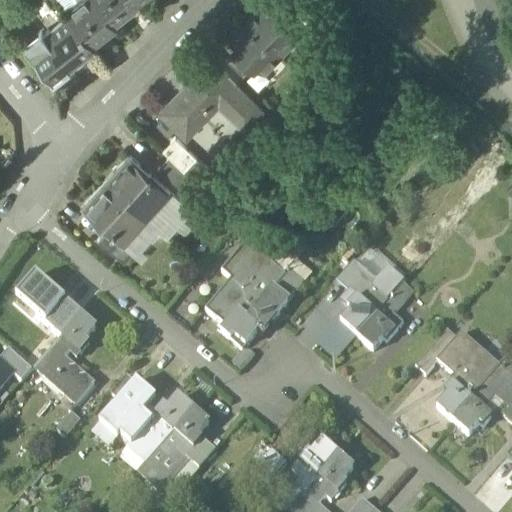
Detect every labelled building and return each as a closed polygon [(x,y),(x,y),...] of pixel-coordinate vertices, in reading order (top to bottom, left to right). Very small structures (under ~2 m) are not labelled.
[(96,0),(58,0),(67,11),(66,11),(68,15),(69,14),(93,44),(93,43),(116,25),(114,22),(96,0)] [(134,0),(96,0),(114,22),(137,3),(135,1),(134,0)] [(318,15),(300,0),(283,0),(274,10),(299,34),(318,15)] [(273,9),(270,13),(263,6),(246,23),(280,55),(299,34),(274,10),(273,9)] [(93,44),(69,14),(68,15),(43,34),(42,35),(68,68),(69,67),(69,68),(96,47),(93,43),(93,44)] [(280,55),(246,23),(230,39),(238,46),(234,50),(235,51),(252,67),(253,68),(256,64),(263,71),(280,55)] [(68,68),(42,35),(43,34),(41,33),(24,46),(53,83),(71,69),(69,68),(69,67),(68,68)] [(252,67),(235,51),(227,59),(244,76),(252,67)] [(208,61),(159,112),(185,137),(203,119),(198,114),(213,98),(244,127),(260,110),(208,61)] [(196,157),(175,136),(162,149),(184,170),(196,157)] [(170,192),(129,155),(105,182),(146,219),(170,192)] [(194,181),(169,156),(158,168),(184,192),(194,181)] [(146,219),(105,182),(82,208),(109,232),(123,245),(124,244),(146,219)] [(170,192),(146,219),(166,237),(181,220),(178,217),(187,207),(170,192)] [(135,254),(124,244),(123,245),(109,232),(101,243),(126,265),(135,254)] [(284,277),(246,245),(221,273),(230,282),(205,313),(224,329),(237,314),(248,323),(273,291),(284,278),(284,277)] [(380,285),(354,263),(339,281),(359,298),(357,300),(362,306),(380,285)] [(284,277),(284,278),(273,291),(289,304),(304,286),(287,273),(284,277)] [(55,317),(66,305),(36,278),(17,300),(43,323),(52,314),(55,317)] [(403,286),(376,318),(385,326),(393,316),(412,294),(403,286)] [(273,291),(248,323),(259,331),(257,333),(259,335),(260,334),(263,336),(289,304),(273,291)] [(362,306),(357,300),(349,309),(353,312),(341,324),(357,339),(376,318),(362,306)] [(66,305),(55,317),(52,314),(43,323),(53,332),(62,340),(81,319),(66,305)] [(248,323),(237,314),(224,329),(221,333),(230,341),(233,337),(246,348),(257,333),(259,331),(248,323)] [(403,325),(393,316),(385,326),(395,334),(403,325)] [(385,326),(376,318),(357,339),(374,355),(384,343),(386,344),(395,334),(385,326)] [(81,319),(62,340),(74,350),(81,357),(90,348),(86,344),(96,332),(81,319)] [(53,332),(42,344),(51,353),(62,340),(53,332)] [(448,332),(415,370),(425,378),(439,363),(437,362),(457,340),(448,332)] [(500,370),(463,334),(457,340),(437,362),(439,363),(464,386),(459,392),(471,402),(500,370)] [(246,348),(233,337),(230,341),(242,352),(246,348)] [(51,353),(34,371),(77,410),(90,395),(71,377),(74,374),(62,364),(69,356),(74,350),(62,340),(51,353)] [(81,357),(74,350),(69,356),(77,362),(81,357)] [(32,374),(9,353),(0,362),(0,366),(13,378),(21,386),(32,374)] [(511,378),(508,375),(511,370),(511,367),(506,362),(500,370),(471,402),(471,403),(482,412),(494,398),(509,412),(503,418),(511,425),(511,378)] [(0,392),(13,378),(0,366),(0,392)] [(126,378),(110,396),(120,404),(135,386),(126,378)] [(120,404),(101,427),(118,442),(120,439),(130,448),(127,450),(147,467),(175,435),(156,416),(150,422),(143,416),(157,402),(137,385),(120,404)] [(459,392),(452,385),(445,394),(448,397),(436,409),(452,424),(453,424),(471,403),(471,402),(459,392)] [(193,414),(176,399),(166,410),(163,407),(156,416),(175,435),(193,414)] [(453,424),(452,424),(468,438),(479,427),(482,430),(491,420),(482,412),(471,403),(453,424)] [(193,414),(175,435),(194,452),(202,442),(198,439),(209,427),(193,414)] [(80,423),(73,416),(59,431),(67,438),(80,423)] [(310,445),(294,431),(284,442),(300,456),(310,445)] [(147,467),(139,477),(157,494),(186,461),(194,452),(175,435),(147,467)] [(310,452),(292,472),(302,481),(311,488),(319,479),(337,458),(322,444),(313,454),(310,452)] [(272,455),(251,479),(288,511),(289,511),(290,511),(299,501),(311,488),(302,481),(288,497),(274,484),(287,468),(272,455)] [(337,458),(319,479),(329,488),(339,496),(348,485),(344,482),(353,471),(337,458)] [(311,488),(299,501),(310,510),(315,503),(329,488),(319,479),(311,488)] [(329,488),(315,503),(320,508),(327,501),(331,504),(339,496),(329,488)] [(308,511),(310,510),(299,501),(290,511),(291,511),(308,511)] [(374,511),(363,502),(353,511),(374,511)] [(310,510),(308,511),(325,511),(320,508),(315,503),(310,510)]
